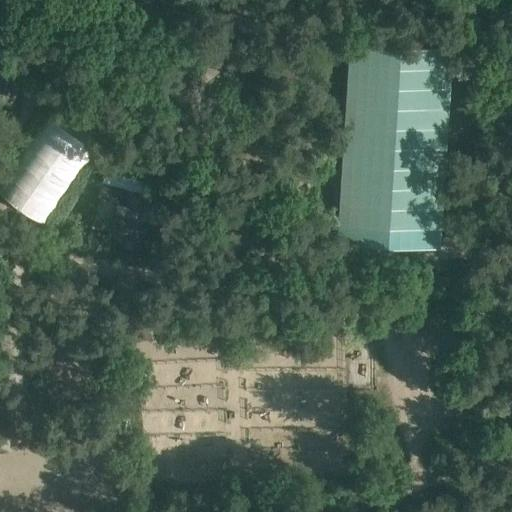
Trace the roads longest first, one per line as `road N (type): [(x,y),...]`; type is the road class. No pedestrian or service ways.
road 1 (unknown): [(130,261),(321,261),(359,247),(428,244),(469,258),(511,312)]
road 2 (unknown): [(161,511),(150,283),(130,261),(0,248)]
road 3 (unknown): [(410,511),(455,310),(455,253)]
road 4 (unknown): [(154,373),(36,375),(21,433)]
